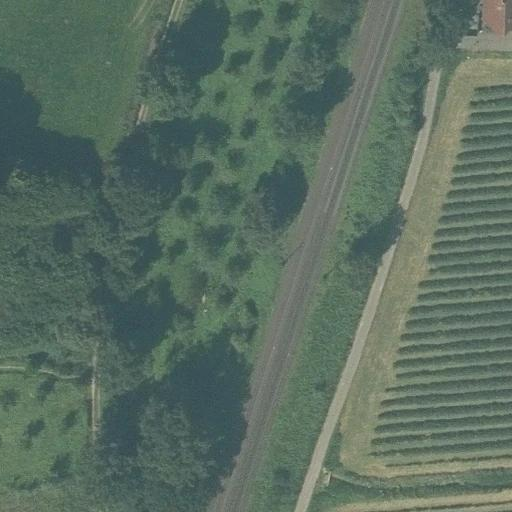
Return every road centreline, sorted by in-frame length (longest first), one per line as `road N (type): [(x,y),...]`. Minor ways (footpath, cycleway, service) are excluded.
road 1 (track): [(99,511),(97,437),(112,335),(199,0)]
road 2 (track): [(449,107),(415,245),(326,511)]
